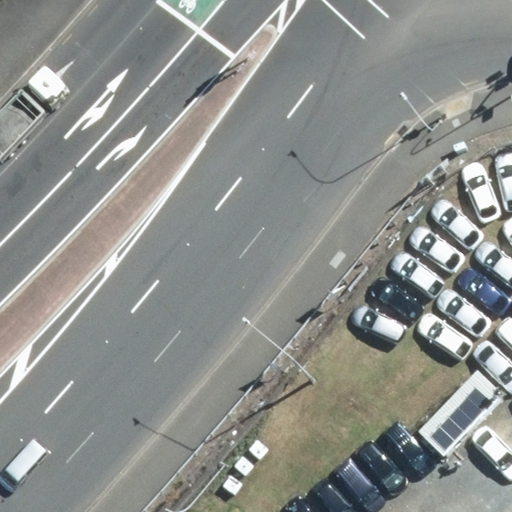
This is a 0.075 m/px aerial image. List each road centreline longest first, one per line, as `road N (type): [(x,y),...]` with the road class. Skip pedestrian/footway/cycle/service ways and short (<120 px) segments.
road 1 (primary): [(375,0),(54,412),(0,467)]
road 2 (primary): [(0,190),(161,0)]
